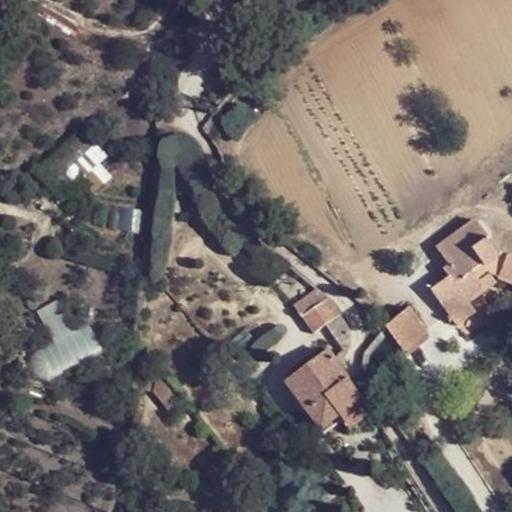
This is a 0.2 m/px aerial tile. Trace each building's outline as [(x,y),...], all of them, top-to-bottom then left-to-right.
[(108,173),(97,165),(106,153),(89,140),(58,181),(86,202),(108,173)] [(511,260),(485,224),(447,251),(457,269),(449,277),(455,285),(440,297),(459,324),(507,289),(502,279),(511,283),(511,260)] [(346,328),(325,297),(300,315),(310,332),(323,325),(341,349),(346,345),(347,336),(346,328)] [(398,351),(425,333),(408,307),(382,324),(398,351)] [(335,415),(359,398),(326,352),(285,380),(315,426),(335,415)] [(368,410),(359,398),(335,415),(343,427),(368,410)]
